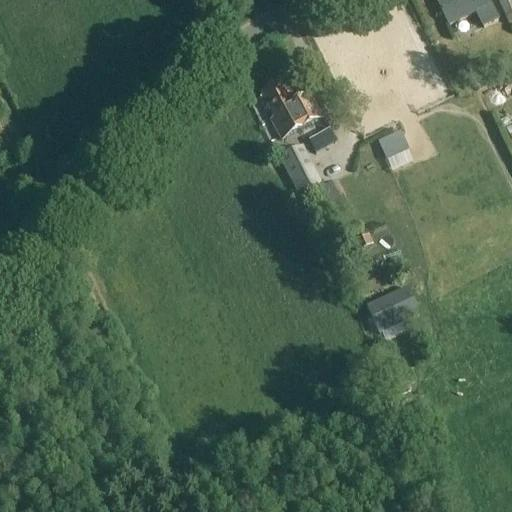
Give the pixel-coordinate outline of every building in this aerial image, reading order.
[(472,0),(456,8),(452,0),(434,0),(448,28),(475,15),(482,31),(498,24),(486,0),(472,0)] [(494,0),(506,27),(511,24),(511,6),(509,0),(494,0)] [(259,103),(276,135),(281,144),(324,122),(310,96),(295,104),(284,85),(261,97),(263,101),(259,103)] [(511,123),(500,128),(507,146),(511,144),(511,123)] [(300,148),(295,150),(278,159),(298,200),(321,189),(300,148)] [(361,251),(373,246),(369,236),(357,241),(361,251)] [(407,290),(365,310),(378,338),(420,319),(407,290)]
